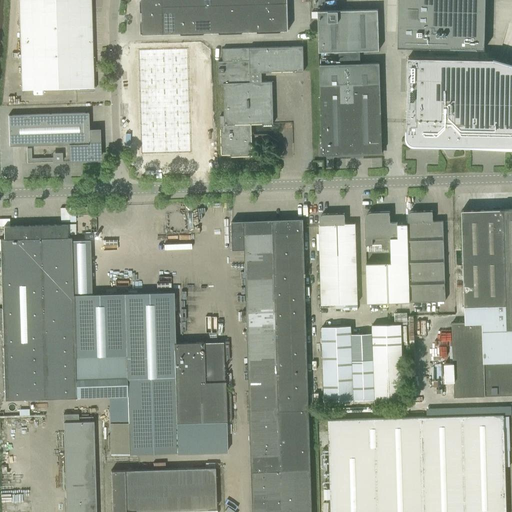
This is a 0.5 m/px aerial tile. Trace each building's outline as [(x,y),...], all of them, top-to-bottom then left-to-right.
[(18,0),(21,80),(21,90),(75,88),(75,92),(92,91),(95,89),(94,56),(92,56),(90,0),(18,0)] [(141,11),(141,14),(163,13),(162,6),(162,0),(140,0),(140,11),(141,11)] [(398,0),(397,46),(485,48),(485,0),(398,0)] [(287,2),(268,3),(269,32),(281,32),(281,31),(288,30),(287,2)] [(268,3),(249,4),(250,31),(257,31),(257,32),(269,32),(268,3)] [(230,4),(211,5),(212,32),(219,32),(219,33),(231,33),(230,4)] [(249,4),(230,4),(231,33),(242,33),(242,32),(250,31),(249,4)] [(162,6),(163,13),(163,34),(181,33),(181,34),(192,34),(192,5),(162,6)] [(211,5),(192,5),(192,34),(204,34),(204,33),(212,32),(211,5)] [(379,50),(378,9),(318,11),(319,52),(339,51),(360,50),(379,50)] [(163,13),(141,14),(142,21),(141,21),(141,33),(142,33),(142,34),(163,34),(163,13)] [(222,49),(223,61),(218,61),(219,84),(223,83),(224,116),(220,116),(221,155),(252,155),(251,125),(273,124),(272,82),(262,83),(261,73),(304,71),(303,46),(222,49)] [(188,48),(163,49),(163,60),(188,59),(188,48)] [(163,49),(137,50),(138,61),(163,60),(163,49)] [(511,63),(493,58),(407,57),(406,137),(406,139),(407,140),(407,141),(408,142),(409,143),(410,144),(411,145),(413,145),(442,146),(451,141),(463,141),(464,146),(511,146),(511,63)] [(188,59),(163,60),(163,71),(188,70),(189,70),(188,59)] [(138,61),(138,71),(163,71),(163,60),(138,61)] [(382,142),(380,83),(379,83),(379,73),(379,63),(360,64),(339,64),(319,65),(320,75),(320,85),(322,144),(320,144),(320,145),(321,145),(321,152),(322,152),(322,154),(324,154),(324,155),(330,155),(330,154),(354,153),(354,154),(379,154),(379,153),(382,153),(382,150),(383,150),(383,143),(383,142),(382,142)] [(188,70),(163,71),(164,82),(189,81),(189,70),(188,70)] [(138,71),(138,82),(139,82),(164,82),(163,71),(138,71)] [(189,81),(164,82),(164,92),(189,92),(189,81)] [(139,82),(138,82),(139,93),(164,92),(164,82),(139,82)] [(139,93),(139,104),(164,103),(164,92),(139,93)] [(189,92),(164,92),(164,103),(189,102),(190,102),(189,92)] [(189,102),(164,103),(165,114),(190,113),(190,102),(189,102)] [(139,104),(139,115),(140,115),(165,114),(164,103),(139,104)] [(8,116),(9,146),(69,144),(69,160),(99,159),(98,130),(88,130),(88,113),(8,116)] [(190,113),(165,114),(165,125),(190,124),(190,113)] [(140,115),(139,115),(140,125),(165,125),(165,114),(140,115)] [(190,124),(165,125),(165,135),(178,135),(190,135),(190,124)] [(140,125),(140,136),(152,136),(153,136),(165,135),(165,125),(140,125)] [(165,135),(153,136),(153,154),(166,154),(166,153),(165,135)] [(178,135),(165,135),(166,153),(166,154),(178,153),(178,135)] [(190,135),(178,135),(178,153),(191,153),(190,135)] [(153,154),(152,136),(140,136),(140,154),(153,154)] [(61,207),(61,221),(75,221),(75,207),(61,207)] [(511,208),(504,209),(504,208),(500,208),(500,209),(461,210),(465,323),(452,324),(454,397),(485,396),(484,362),(511,360),(511,208)] [(445,301),(443,231),(443,221),(433,221),(432,211),(411,211),(410,211),(409,212),(408,214),(407,215),(408,221),(408,222),(407,222),(409,302),(445,301)] [(409,302),(407,222),(406,222),(406,224),(397,224),(397,222),(390,223),(390,212),(374,212),(375,215),(374,215),(374,216),(371,216),(371,212),(370,212),(369,212),(368,213),(367,213),(367,214),(366,215),(365,216),(365,217),(365,219),(365,220),(365,245),(372,245),(372,241),(381,241),(381,249),(390,249),(391,262),(366,263),(367,303),(409,302)] [(357,304),(355,233),(355,223),(345,224),(344,213),(324,214),(322,214),(321,215),(320,217),(320,218),(320,224),(320,225),(319,225),(322,305),(357,304)] [(311,511),(309,409),(303,229),(303,219),(232,221),(233,250),(244,249),(246,295),(246,311),(242,311),(242,322),(247,322),(248,361),(252,511),(311,511)] [(0,261),(1,308),(0,308),(0,329),(2,330),(4,400),(126,396),(126,378),(125,353),(74,355),(72,295),(71,247),(70,237),(66,237),(66,235),(75,234),(75,224),(66,224),(3,226),(3,239),(0,239),(0,261)] [(174,292),(72,295),(74,355),(125,353),(126,378),(126,396),(127,410),(109,411),(110,435),(107,435),(108,448),(110,448),(110,454),(177,452),(177,453),(220,452),(226,452),(225,422),(230,422),(229,402),(229,392),(224,392),(223,371),(223,361),(229,361),(228,341),(175,343),(174,292)] [(351,335),(351,327),(321,328),(324,402),(404,399),(401,324),(372,326),(372,334),(351,335)] [(511,395),(511,360),(484,362),(485,396),(511,395)] [(503,414),(327,420),(330,511),(506,511),(506,508),(503,414)] [(63,415),(63,423),(65,511),(95,511),(93,422),(92,422),(92,418),(77,418),(77,415),(63,415)] [(110,471),(111,511),(133,511),(134,511),(215,509),(214,468),(110,471)]
